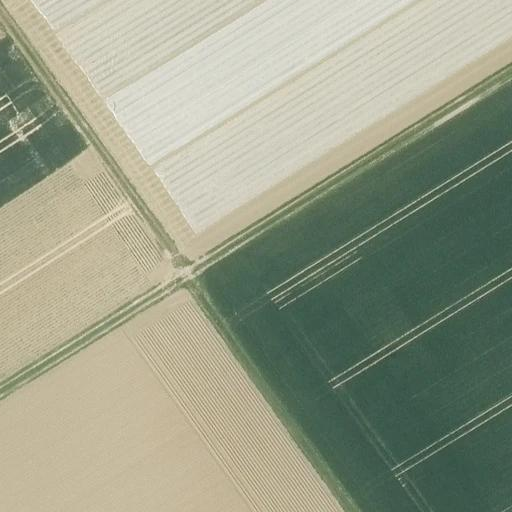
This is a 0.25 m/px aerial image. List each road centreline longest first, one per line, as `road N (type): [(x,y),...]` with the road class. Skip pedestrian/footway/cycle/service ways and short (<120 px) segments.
road 1 (track): [(351,511),(0,15)]
road 2 (track): [(511,73),(0,396)]
